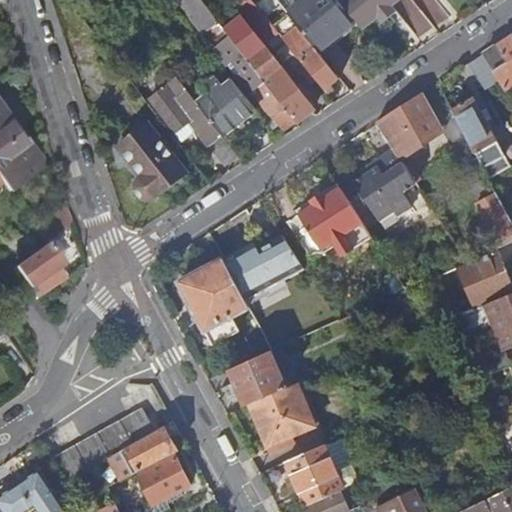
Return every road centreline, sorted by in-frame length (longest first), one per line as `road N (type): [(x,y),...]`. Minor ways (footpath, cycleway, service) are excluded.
road 1 (residential): [(119,275),(511,16)]
road 2 (residential): [(22,0),(119,275)]
road 3 (residential): [(119,275),(250,511)]
road 4 (residential): [(0,440),(42,407),(119,275)]
